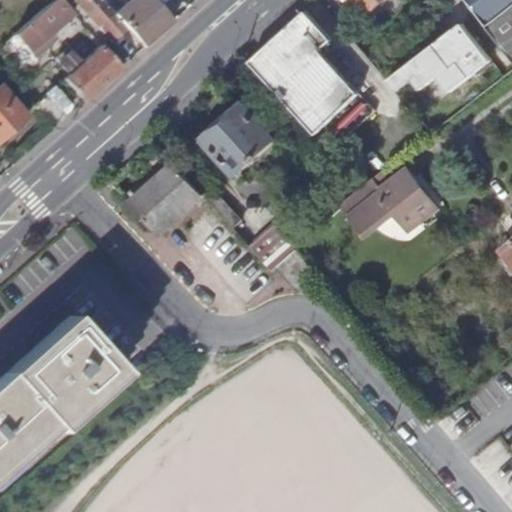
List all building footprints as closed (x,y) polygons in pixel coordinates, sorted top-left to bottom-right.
[(59,0),(52,0),(13,35),(28,52),(42,40),(72,14),(59,0)] [(123,29),(111,14),(98,0),(72,0),(96,26),(100,22),(114,37),(123,29)] [(141,49),(171,22),(152,0),(127,0),(111,14),(123,29),(141,49)] [(355,0),(370,17),(388,0),(355,0)] [(511,6),(511,0),(471,0),(490,24),(511,6)] [(511,6),(490,24),(511,52),(511,6)] [(334,40),(309,12),(252,63),(316,135),(361,95),(321,51),(334,40)] [(482,47),(463,24),(392,84),(402,95),(418,82),(426,91),(442,78),(454,93),(483,68),(472,55),(482,47)] [(46,45),(42,40),(28,52),(31,56),(44,46),(46,45)] [(60,46),(63,50),(70,54),(73,50),(66,42),(60,46)] [(119,71),(120,69),(99,46),(79,64),(70,54),(63,50),(54,58),(68,74),(62,79),(83,102),(119,71)] [(0,138),(25,116),(0,87),(0,138)] [(244,104),(207,137),(238,173),(275,140),(244,104)] [(204,195),(201,191),(194,183),(173,159),(130,198),(161,232),(204,195)] [(386,171),(364,188),(353,197),(354,199),(345,207),(369,234),(399,211),(413,229),(441,207),(411,167),(394,181),(386,171)] [(194,183),(201,191),(208,184),(201,177),(194,183)] [(209,200),(234,227),(244,218),(219,191),(209,200)] [(272,269),(275,266),(293,251),(270,227),(250,245),(272,269)] [(511,244),(500,254),(511,268),(511,244)] [(293,251),(275,266),(296,290),(317,272),(296,249),(293,251)] [(70,315),(5,374),(9,378),(63,330),(74,320),(70,315)] [(0,466),(48,423),(53,428),(119,369),(74,320),(63,330),(9,378),(5,374),(0,378),(0,466)] [(123,374),(119,369),(53,428),(58,433),(123,374)] [(0,475),(53,428),(48,423),(0,466),(0,475)]
